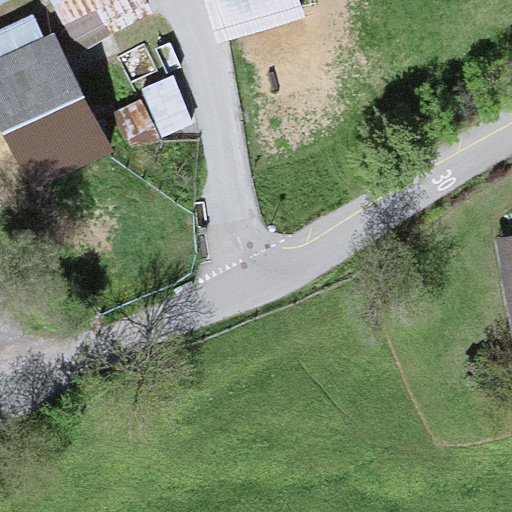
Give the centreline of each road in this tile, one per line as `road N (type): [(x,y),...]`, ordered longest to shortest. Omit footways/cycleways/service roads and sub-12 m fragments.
road 1 (residential): [(0,395),(274,260)]
road 2 (residential): [(274,260),(151,0)]
road 3 (residential): [(274,260),(511,144)]
